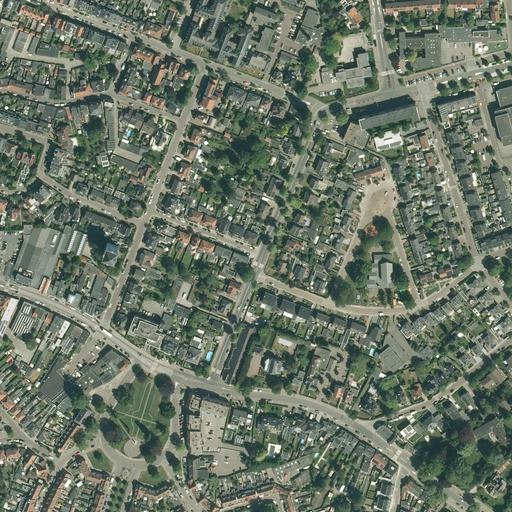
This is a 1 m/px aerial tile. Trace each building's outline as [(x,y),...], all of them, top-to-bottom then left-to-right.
[(10,10),(10,8),(13,0),(7,0),(5,6),(4,8),(7,9),(8,9),(6,14),(8,14),(10,10)] [(16,11),(16,10),(20,1),(16,0),(13,0),(10,8),(10,10),(12,11),(13,11),(15,12),(16,11)] [(76,0),(74,6),(80,8),(83,0),(76,0)] [(83,0),(80,8),(82,9),(86,10),(89,1),(89,0),(83,0)] [(93,13),(96,4),(97,2),(94,1),(94,0),(93,0),(90,0),(90,2),(87,11),(93,13)] [(217,38),(213,36),(214,34),(215,30),(226,0),(213,0),(212,4),(212,5),(211,5),(211,6),(210,7),(208,7),(205,6),(206,4),(207,2),(207,0),(199,0),(198,3),(195,10),(196,10),(191,21),(186,34),(183,41),(191,44),(191,43),(192,40),(202,44),(203,44),(206,45),(216,49),(213,56),(213,57),(220,59),(223,52),(229,54),(230,53),(235,55),(233,60),(231,59),(229,63),(233,64),(233,65),(236,66),(240,67),(242,63),(239,63),(240,61),(241,57),(247,59),(245,63),(266,71),(271,58),(266,56),(268,51),(266,50),(274,29),(270,28),(266,26),(264,30),(263,29),(262,32),(263,32),(259,42),(251,39),(250,38),(254,28),(248,26),(249,24),(253,13),(257,3),(257,2),(258,0),(254,0),(252,6),(251,6),(251,7),(250,9),(250,10),(251,10),(247,20),(246,23),(245,25),(241,23),(235,39),(237,40),(237,43),(234,42),(232,41),(228,39),(232,29),(231,29),(226,27),(224,26),(221,36),(220,39),(217,38)] [(281,0),(289,3),(290,3),(288,8),(292,9),(296,11),(299,12),(301,8),(302,8),(303,9),(304,8),(305,5),(306,6),(307,2),(306,1),(306,0),(281,0)] [(391,0),(392,1),(392,2),(392,10),(399,10),(398,2),(395,2),(394,0),(391,0)] [(404,0),(406,9),(412,9),(412,1),(408,1),(408,0),(404,0)] [(431,0),(433,7),(439,7),(439,9),(443,9),(442,0),(440,0),(440,1),(439,1),(438,0),(431,0)] [(16,10),(16,11),(18,12),(18,13),(22,14),(22,13),(24,14),(24,15),(27,17),(28,16),(30,16),(30,17),(33,19),(34,18),(36,19),(35,20),(45,23),(46,21),(49,13),(49,12),(47,12),(43,11),(43,10),(41,9),(41,10),(37,8),(35,7),(31,6),(31,5),(29,5),(26,4),(25,3),(24,2),(23,3),(20,1),(16,10)] [(93,13),(98,15),(101,6),(103,2),(101,1),(100,3),(97,2),(96,4),(93,13)] [(113,6),(112,10),(108,19),(114,21),(118,10),(115,9),(116,7),(115,6),(117,1),(115,1),(113,6)] [(103,2),(101,6),(98,15),(99,16),(100,16),(103,17),(108,6),(105,5),(105,3),(103,2)] [(278,15),(277,15),(277,13),(276,13),(278,8),(274,7),(273,10),(257,3),(253,13),(255,14),(254,15),(257,16),(257,17),(255,22),(262,25),(266,26),(270,28),(271,26),(271,25),(273,21),(274,21),(275,20),(276,20),(278,19),(279,18),(279,17),(278,15)] [(491,12),(498,11),(497,3),(490,4),(491,12)] [(108,19),(112,10),(113,6),(108,4),(108,6),(103,17),(108,19)] [(124,13),(125,10),(126,6),(124,6),(122,12),(118,10),(114,21),(114,22),(117,23),(117,22),(117,23),(117,22),(119,23),(124,13)] [(349,19),(352,17),(358,12),(353,6),(347,11),(344,8),(340,12),(342,14),(344,13),(349,19)] [(123,24),(125,25),(128,16),(131,9),(129,8),(127,13),(128,13),(128,14),(124,13),(119,23),(123,25),(123,24)] [(325,36),(325,35),(324,26),(319,27),(318,29),(316,28),(314,27),(319,15),(318,11),(308,8),(304,18),(296,40),(307,44),(308,41),(316,44),(326,43),(326,41),(325,36)] [(128,27),(130,27),(134,18),(136,11),(137,10),(135,9),(132,15),(134,15),(133,17),(131,16),(131,18),(128,17),(128,16),(125,25),(128,27)] [(170,23),(174,12),(170,10),(166,22),(170,23)] [(135,29),(139,20),(139,19),(137,18),(137,16),(136,16),(138,12),(136,11),(134,18),(130,27),(132,28),(135,29)] [(498,11),(491,12),(492,20),(499,19),(498,11)] [(362,18),(358,12),(352,17),(353,19),(352,20),(352,21),(353,23),(354,23),(356,22),(362,18)] [(58,28),(58,26),(61,18),(56,15),(52,25),(58,28)] [(139,20),(135,29),(139,31),(140,29),(141,30),(145,22),(147,17),(144,16),(142,21),(139,20)] [(0,24),(1,25),(0,26),(0,39),(4,41),(5,39),(6,37),(7,34),(8,31),(9,29),(10,26),(12,21),(9,20),(2,17),(0,22),(0,24)] [(67,20),(61,18),(58,26),(58,28),(57,31),(56,33),(57,34),(58,31),(59,31),(60,29),(63,30),(64,28),(67,20)] [(147,31),(150,32),(154,22),(155,19),(152,18),(152,20),(149,19),(148,22),(147,21),(144,30),(145,31),(146,32),(147,31)] [(67,20),(64,28),(63,30),(66,31),(64,39),(66,39),(72,22),(70,21),(70,20),(68,20),(67,20)] [(71,33),(74,34),(75,33),(78,24),(78,23),(76,23),(75,23),(72,22),(66,39),(66,40),(69,31),(71,32),(71,33)] [(156,23),(154,22),(150,32),(156,35),(156,36),(157,36),(158,36),(159,36),(161,32),(163,33),(165,28),(165,26),(159,24),(158,26),(155,24),(156,23)] [(463,23),(463,26),(447,27),(447,24),(439,25),(439,30),(440,30),(440,33),(439,33),(439,38),(447,37),(447,42),(473,41),(473,30),(473,26),(473,23),(463,23)] [(488,30),(486,30),(477,30),(477,25),(473,25),(473,23),(473,26),(473,30),(473,41),(481,41),(482,43),(485,43),(487,43),(487,40),(497,40),(497,33),(497,29),(488,30)] [(78,24),(75,33),(74,34),(74,35),(78,37),(77,39),(79,40),(84,26),(78,24)] [(85,39),(85,40),(90,28),(84,26),(79,40),(80,41),(82,38),(85,39)] [(90,28),(85,40),(84,42),(86,43),(87,40),(91,42),(92,39),(95,30),(90,28)] [(97,42),(97,41),(100,32),(95,30),(92,39),(91,42),(90,43),(92,44),(93,42),(96,43),(96,41),(97,42)] [(440,30),(439,30),(439,31),(424,32),(425,36),(405,37),(405,31),(399,31),(399,37),(394,38),(396,48),(399,48),(400,51),(400,58),(403,57),(406,56),(405,47),(425,47),(425,56),(422,57),(421,55),(409,58),(411,65),(413,64),(414,69),(430,65),(440,64),(439,38),(439,33),(440,33),(440,30)] [(96,41),(96,43),(99,44),(97,46),(100,47),(102,43),(105,34),(100,32),(97,41),(97,42),(96,41)] [(107,53),(113,37),(111,36),(111,35),(108,34),(108,35),(107,35),(103,46),(108,48),(107,49),(106,49),(105,52),(107,52),(107,53)] [(119,40),(113,37),(107,53),(109,54),(111,51),(110,50),(111,48),(115,50),(116,49),(119,40)] [(117,49),(113,56),(117,58),(119,59),(120,56),(118,55),(119,50),(123,51),(126,42),(123,41),(121,40),(117,49)] [(138,56),(139,56),(142,48),(135,46),(131,56),(132,56),(131,59),(134,60),(135,58),(137,58),(138,56)] [(139,56),(143,58),(141,61),(143,62),(147,50),(145,49),(145,48),(143,47),(143,48),(142,48),(139,56)] [(141,67),(148,70),(154,53),(153,53),(153,52),(152,51),(151,50),(150,51),(147,50),(143,62),(142,66),(141,67)] [(343,64),(323,68),(322,68),(322,69),(322,72),(321,72),(323,84),(331,83),(329,73),(336,72),(337,80),(346,78),(348,86),(363,83),(362,75),(371,74),(370,66),(369,63),(368,63),(366,52),(358,53),(359,58),(357,58),(358,66),(351,67),(350,65),(346,66),(347,68),(343,69),(343,67),(343,64)] [(152,68),(154,69),(156,65),(157,65),(160,56),(159,55),(157,54),(154,53),(148,70),(150,71),(151,70),(152,68)] [(168,69),(170,70),(174,61),(171,60),(170,59),(169,58),(168,59),(164,67),(168,68),(168,69)] [(175,75),(176,71),(179,63),(176,62),(176,61),(175,60),(174,61),(170,70),(171,70),(174,71),(173,74),(175,75)] [(158,65),(157,65),(156,65),(154,69),(150,80),(153,81),(153,82),(155,83),(156,83),(156,82),(159,83),(165,68),(163,67),(164,63),(159,61),(158,65)] [(98,62),(94,62),(95,69),(96,72),(97,72),(98,75),(98,80),(97,80),(99,90),(105,89),(103,79),(105,78),(104,76),(100,76),(100,72),(99,69),(98,69),(98,62)] [(310,65),(308,65),(304,63),(300,72),(306,74),(310,65)] [(127,70),(139,74),(140,72),(136,71),(137,67),(129,64),(129,65),(128,65),(127,67),(128,68),(127,70)] [(299,69),(290,65),(287,72),(288,72),(287,75),(287,74),(285,78),(286,79),(284,83),(288,85),(288,84),(289,84),(289,85),(291,86),(292,85),(293,86),(299,69)] [(177,72),(170,89),(175,91),(177,86),(175,85),(177,80),(185,83),(189,74),(191,75),(192,71),(190,71),(190,70),(189,69),(188,68),(187,69),(182,67),(180,74),(177,72)] [(280,81),(282,76),(283,73),(281,72),(278,71),(279,70),(276,69),(275,71),(274,75),(273,78),(277,80),(276,81),(279,82),(280,81)] [(139,74),(127,70),(126,72),(125,73),(125,74),(125,75),(125,76),(133,79),(134,75),(138,77),(139,74)] [(15,74),(14,79),(11,78),(9,86),(9,87),(14,88),(17,74),(15,74)] [(36,81),(32,93),(37,94),(42,75),(40,75),(39,81),(38,82),(36,81)] [(137,80),(133,79),(125,76),(124,78),(123,78),(122,80),(123,81),(131,84),(132,81),(136,82),(137,80)] [(9,80),(9,77),(0,77),(1,87),(8,87),(9,80)] [(20,90),(25,91),(29,77),(26,77),(25,82),(22,81),(20,90)] [(43,96),(48,97),(53,77),(51,77),(48,88),(45,87),(43,96)] [(218,97),(220,98),(222,94),(213,90),(217,80),(216,79),(210,77),(204,94),(203,93),(203,94),(204,94),(199,105),(212,110),(214,106),(212,106),(215,98),(217,99),(218,97)] [(169,90),(171,86),(165,83),(166,80),(163,78),(162,82),(161,82),(159,86),(169,90)] [(86,93),(91,92),(89,83),(86,83),(85,79),(83,79),(86,93)] [(121,85),(121,87),(135,92),(136,90),(131,88),(132,86),(123,82),(122,83),(121,83),(121,84),(121,85)] [(71,92),(72,96),(81,94),(79,85),(79,84),(76,85),(76,86),(74,86),(74,85),(74,83),(71,83),(71,92)] [(500,107),(494,109),(495,113),(500,134),(501,134),(501,136),(501,137),(502,143),(502,144),(503,144),(506,143),(511,141),(511,84),(498,89),(496,90),(496,93),(497,96),(498,100),(498,99),(500,107)] [(66,85),(58,85),(58,96),(61,96),(61,97),(65,97),(65,96),(66,96),(66,85)] [(228,91),(226,98),(225,100),(228,101),(230,96),(232,97),(233,97),(235,92),(233,91),(235,86),(232,85),(231,86),(229,91),(228,91)] [(241,94),(243,90),(235,86),(233,91),(235,92),(233,97),(232,97),(238,99),(240,94),(241,94)] [(127,94),(131,96),(132,93),(135,94),(134,97),(136,98),(138,93),(135,92),(121,87),(120,89),(119,89),(119,90),(119,91),(127,94)] [(149,93),(146,92),(145,94),(143,100),(144,100),(144,101),(145,101),(146,101),(149,102),(153,91),(150,90),(149,93)] [(238,99),(240,100),(238,105),(241,106),(244,98),(244,97),(246,92),(245,92),(246,91),(243,90),(241,94),(240,94),(238,99)] [(248,104),(251,105),(255,94),(254,93),(253,93),(252,93),(249,92),(247,99),(246,98),(243,107),(242,110),(245,111),(246,108),(248,104)] [(157,105),(160,97),(156,96),(157,95),(154,94),(151,103),(154,104),(153,105),(156,105),(157,105)] [(160,97),(157,105),(157,106),(159,107),(160,106),(163,107),(167,96),(161,94),(160,97)] [(255,94),(251,105),(254,106),(253,108),(254,108),(253,110),(256,112),(257,109),(259,104),(258,103),(261,96),(258,96),(258,95),(256,94),(255,94)] [(261,104),(265,106),(264,108),(265,108),(264,112),(267,113),(269,108),(268,108),(268,107),(271,100),(267,99),(268,98),(266,97),(264,97),(264,98),(263,98),(261,104)] [(115,122),(114,106),(113,106),(114,101),(105,99),(104,104),(105,105),(105,106),(105,116),(106,120),(106,127),(109,127),(110,139),(107,140),(108,149),(115,149),(116,145),(115,122)] [(97,101),(95,102),(98,114),(99,114),(98,111),(103,110),(101,100),(100,100),(98,100),(97,101)] [(165,104),(168,105),(168,107),(167,109),(171,110),(171,111),(175,112),(177,106),(170,103),(166,101),(165,104)] [(89,104),(91,112),(92,117),(98,116),(98,114),(95,102),(92,102),(89,102),(89,103),(89,104)] [(416,106),(415,102),(400,106),(362,116),(359,117),(359,118),(358,118),(355,117),(353,121),(350,120),(349,122),(347,122),(340,138),(342,139),(343,138),(364,147),(370,132),(365,130),(364,126),(410,114),(412,123),(420,121),(416,106)] [(450,120),(447,113),(445,106),(444,102),(437,104),(444,127),(454,124),(452,120),(450,120)] [(37,110),(43,112),(45,105),(39,103),(37,110)] [(89,112),(91,112),(89,104),(87,105),(87,103),(84,104),(84,103),(82,104),(87,126),(89,126),(88,121),(87,114),(89,113),(89,112)] [(270,111),(267,118),(267,120),(270,122),(271,118),(272,118),(273,117),(275,118),(275,116),(281,118),(282,116),(286,106),(285,105),(282,104),(282,105),(278,103),(277,106),(275,105),(273,109),(274,109),(273,112),(270,111)] [(87,126),(82,104),(81,104),(77,105),(79,114),(80,119),(83,118),(84,122),(85,125),(87,125),(87,126)] [(43,112),(41,116),(52,120),(56,108),(51,106),(45,105),(43,112)] [(76,106),(76,105),(71,106),(73,115),(75,121),(76,120),(77,123),(80,123),(76,106)] [(72,120),(68,107),(63,107),(57,108),(54,118),(65,115),(67,121),(72,120)] [(4,121),(7,122),(10,111),(4,109),(1,119),(4,121)] [(128,123),(133,111),(130,110),(129,112),(126,110),(125,113),(122,112),(119,118),(122,120),(128,123)] [(9,122),(12,123),(16,113),(10,111),(7,122),(9,122)] [(17,125),(18,125),(23,112),(21,112),(17,111),(16,113),(12,123),(17,125)] [(23,112),(18,125),(20,126),(25,127),(27,119),(28,117),(23,115),(24,113),(23,112)] [(129,123),(135,125),(139,113),(136,112),(136,114),(133,113),(129,123)] [(139,113),(135,125),(140,127),(144,117),(141,116),(142,114),(139,113)] [(203,118),(206,119),(207,116),(201,114),(201,115),(196,113),(195,116),(194,118),(194,119),(202,122),(203,118)] [(48,135),(52,120),(41,116),(39,123),(36,131),(48,135)] [(484,124),(482,119),(482,118),(474,120),(476,126),(484,124)] [(33,121),(27,119),(25,127),(25,128),(27,129),(28,128),(30,129),(33,121)] [(36,131),(39,123),(37,122),(38,120),(34,119),(33,121),(30,129),(31,129),(31,130),(33,131),(34,130),(36,131)] [(141,130),(146,132),(151,120),(148,119),(147,121),(145,120),(141,130)] [(151,120),(146,132),(152,134),(156,124),(153,123),(154,121),(151,120)] [(301,131),(302,128),(301,128),(302,126),(296,123),(294,126),(295,127),(293,133),(295,133),(294,135),(297,136),(298,135),(300,130),(301,131)] [(58,134),(59,139),(59,140),(59,141),(59,143),(59,144),(62,143),(62,147),(67,146),(67,147),(70,146),(72,145),(72,141),(71,141),(70,141),(69,138),(68,137),(67,133),(70,133),(69,125),(58,127),(58,130),(58,131),(57,132),(57,133),(58,134)] [(446,135),(447,137),(458,134),(456,129),(458,129),(457,126),(450,128),(451,131),(446,132),(447,135),(446,135)] [(193,132),(193,134),(200,137),(200,136),(201,133),(202,134),(204,128),(200,127),(199,130),(195,128),(194,130),(193,129),(192,132),(193,132)] [(377,150),(402,144),(399,131),(393,132),(392,130),(382,133),(382,135),(374,137),(374,138),(372,139),(373,142),(375,142),(377,150)] [(159,139),(161,140),(160,142),(164,144),(165,142),(166,138),(165,138),(165,137),(164,137),(166,133),(160,131),(160,132),(158,132),(157,134),(156,134),(155,137),(153,142),(157,143),(159,139)] [(409,139),(413,138),(415,137),(417,143),(421,142),(428,140),(426,134),(419,136),(418,133),(408,136),(409,139)] [(194,142),(195,141),(198,142),(202,144),(205,138),(200,136),(200,137),(193,134),(190,140),(194,142)] [(462,138),(459,139),(458,134),(447,137),(448,140),(449,143),(458,140),(459,142),(463,141),(462,138)] [(286,144),(293,147),(295,144),(296,144),(297,141),(296,141),(296,140),(290,138),(287,137),(286,141),(281,139),(281,140),(285,141),(284,143),(286,144)] [(415,146),(421,144),(423,148),(429,146),(428,140),(421,142),(417,143),(415,144),(415,146)] [(327,141),(323,151),(328,153),(331,154),(333,148),(338,150),(342,152),(345,146),(341,145),(331,141),(331,142),(327,141)] [(451,150),(452,153),(462,150),(462,147),(464,146),(463,141),(459,142),(455,144),(456,146),(451,148),(451,150)] [(6,144),(4,149),(4,152),(9,153),(13,154),(12,156),(15,157),(16,153),(18,147),(16,147),(16,145),(8,143),(8,144),(6,144)] [(286,144),(284,143),(283,145),(282,145),(286,147),(285,151),(286,151),(285,152),(287,153),(288,152),(291,153),(293,147),(286,144)] [(186,150),(197,154),(199,147),(195,146),(194,146),(194,147),(188,145),(187,147),(186,149),(186,150)] [(56,150),(54,154),(66,158),(67,153),(76,155),(76,153),(71,151),(71,152),(56,147),(55,150),(56,150)] [(421,151),(417,152),(419,158),(425,156),(426,159),(433,157),(431,151),(425,153),(424,153),(422,149),(420,150),(421,151)] [(20,159),(24,160),(26,152),(27,151),(21,150),(20,151),(19,151),(17,156),(15,156),(12,164),(17,166),(20,159)] [(194,160),(193,163),(204,167),(205,164),(197,161),(198,158),(195,157),(197,154),(186,150),(186,151),(185,151),(184,153),(185,154),(184,156),(189,158),(189,159),(192,160),(193,159),(194,160)] [(463,153),(462,150),(452,153),(453,156),(454,158),(459,157),(460,159),(467,157),(465,152),(463,153)] [(108,166),(105,153),(105,151),(100,153),(100,154),(102,163),(103,167),(108,166)] [(27,161),(26,165),(29,166),(30,166),(31,165),(32,163),(33,158),(34,158),(34,155),(34,154),(34,153),(31,152),(31,153),(30,153),(26,152),(24,160),(27,161)] [(356,152),(348,161),(352,165),(356,161),(357,159),(359,159),(358,156),(357,153),(356,152)] [(65,161),(66,158),(54,154),(53,158),(52,160),(66,165),(67,162),(65,161)] [(285,168),(286,164),(287,164),(288,162),(287,161),(288,161),(284,159),(285,158),(278,155),(277,158),(276,158),(273,166),(277,167),(278,166),(282,167),(282,166),(285,168)] [(460,159),(460,162),(456,163),(456,166),(457,168),(467,165),(466,162),(468,162),(467,157),(460,159)] [(320,158),(318,164),(320,166),(321,165),(328,168),(330,163),(331,163),(336,165),(337,162),(327,158),(325,160),(320,158)] [(375,167),(377,174),(383,172),(381,166),(385,164),(384,162),(384,161),(383,160),(383,159),(382,159),(381,158),(379,166),(375,167)] [(371,160),(373,168),(369,169),(372,176),(377,174),(375,167),(373,160),(371,160)] [(66,165),(52,161),(52,162),(51,162),(50,165),(51,165),(51,166),(49,171),(52,172),(51,174),(58,176),(58,174),(65,176),(66,172),(64,171),(66,165)] [(189,163),(189,164),(188,164),(182,161),(181,164),(180,164),(180,166),(180,167),(191,172),(193,168),(191,167),(192,164),(189,163)] [(324,178),(328,180),(330,177),(325,175),(327,171),(328,168),(321,165),(320,166),(318,164),(317,165),(316,167),(316,168),(315,170),(320,172),(319,175),(324,177),(324,178)] [(402,164),(400,165),(393,167),(395,173),(408,169),(404,170),(402,164)] [(26,174),(29,166),(26,165),(25,165),(23,170),(22,170),(21,173),(18,182),(23,183),(26,174)] [(143,180),(145,181),(147,176),(148,176),(151,167),(146,165),(144,170),(142,169),(141,169),(140,169),(140,170),(139,172),(140,173),(141,173),(141,174),(139,179),(143,180)] [(362,165),(358,166),(355,167),(357,173),(355,174),(357,180),(366,178),(362,165)] [(362,165),(366,178),(372,176),(369,169),(364,170),(362,165)] [(458,171),(459,174),(468,171),(469,173),(472,172),(471,170),(469,170),(467,165),(457,168),(458,171)] [(196,173),(191,172),(180,167),(179,168),(178,169),(178,170),(177,173),(184,175),(184,176),(187,177),(186,179),(194,182),(199,184),(198,184),(199,180),(194,178),(196,173)] [(429,178),(439,175),(437,169),(430,171),(429,170),(428,168),(421,170),(422,174),(427,173),(429,178)] [(403,174),(405,174),(406,173),(406,174),(409,173),(408,169),(395,173),(397,180),(404,177),(403,174)] [(270,173),(268,172),(264,170),(263,173),(269,176),(267,182),(269,182),(277,186),(279,183),(280,183),(280,181),(280,180),(280,179),(273,177),(274,175),(270,174),(270,173)] [(78,175),(78,174),(72,172),(70,179),(75,181),(78,175)] [(472,175),(472,172),(469,173),(469,176),(460,179),(461,181),(462,184),(472,181),(470,176),(472,175)] [(7,179),(8,177),(2,175),(0,180),(0,181),(6,183),(7,179)] [(78,191),(81,193),(84,184),(81,183),(83,178),(78,175),(75,181),(79,183),(76,190),(78,191)] [(436,183),(440,181),(439,175),(429,178),(422,180),(423,183),(426,182),(430,181),(433,180),(434,183),(432,184),(431,184),(432,187),(434,187),(434,186),(437,186),(436,183)] [(137,193),(136,196),(139,197),(141,195),(141,196),(143,197),(144,192),(146,193),(147,190),(141,187),(142,185),(140,184),(140,183),(136,182),(137,178),(131,176),(130,180),(134,181),(133,183),(139,186),(137,190),(138,190),(137,193)] [(173,184),(180,187),(181,183),(183,184),(184,182),(175,178),(173,184)] [(322,181),(319,180),(316,178),(315,179),(312,178),(309,185),(316,188),(316,187),(321,190),(322,187),(326,188),(327,185),(329,186),(328,189),(331,190),(332,186),(334,182),(328,180),(324,178),(322,181)] [(347,194),(353,196),(354,196),(355,193),(356,191),(352,189),(354,185),(338,179),(336,184),(340,185),(341,185),(346,187),(347,186),(349,188),(347,194)] [(411,183),(410,179),(407,180),(404,181),(405,185),(399,186),(401,193),(411,190),(409,183),(411,183)] [(84,184),(81,193),(84,194),(84,193),(86,194),(89,187),(90,187),(90,186),(90,185),(92,185),(94,182),(92,181),(89,180),(87,185),(84,184)] [(473,186),(472,181),(462,184),(463,187),(463,189),(469,187),(469,190),(476,188),(475,185),(473,186)] [(95,198),(96,198),(98,191),(99,191),(100,189),(99,189),(99,188),(96,187),(97,184),(94,182),(92,185),(94,186),(92,189),(90,195),(93,197),(95,198)] [(266,188),(268,189),(266,193),(267,193),(267,194),(269,195),(270,194),(273,196),(277,186),(269,182),(266,188)] [(46,196),(48,198),(51,194),(49,193),(51,191),(53,189),(50,187),(48,188),(43,183),(41,185),(42,186),(39,188),(46,196)] [(183,188),(180,187),(173,184),(171,190),(180,194),(183,188)] [(106,191),(107,191),(108,188),(105,187),(103,190),(99,188),(99,189),(100,189),(99,191),(98,191),(96,198),(97,198),(97,199),(99,200),(99,199),(102,200),(105,193),(104,193),(106,191)] [(237,199),(242,189),(237,187),(232,196),(237,199)] [(411,190),(401,193),(403,199),(413,196),(412,194),(420,192),(419,191),(421,191),(419,187),(411,190)] [(433,194),(437,192),(438,195),(444,193),(442,187),(435,189),(434,187),(432,187),(428,189),(428,192),(432,191),(433,194)] [(48,198),(46,196),(39,188),(36,191),(34,193),(38,198),(36,200),(37,201),(39,203),(41,200),(41,201),(43,199),(45,201),(48,198)] [(466,197),(466,199),(477,196),(475,191),(477,191),(476,188),(469,190),(470,193),(465,194),(466,196),(466,197)] [(319,202),(320,200),(321,198),(324,199),(326,200),(328,196),(321,193),(320,197),(314,195),(314,194),(307,191),(306,192),(305,194),(306,194),(303,199),(311,203),(312,201),(316,203),(317,201),(319,202)] [(497,194),(499,199),(508,196),(507,195),(507,194),(506,191),(497,194)] [(124,194),(124,193),(120,192),(118,197),(122,198),(120,204),(123,205),(126,199),(128,200),(128,198),(132,200),(130,205),(129,208),(133,210),(133,209),(138,210),(139,210),(140,209),(140,208),(140,207),(139,207),(139,206),(140,203),(135,201),(136,198),(124,194)] [(444,193),(438,195),(438,196),(432,197),(433,200),(436,199),(437,202),(433,203),(434,206),(439,205),(438,202),(446,199),(444,193)] [(110,203),(111,204),(114,197),(107,194),(105,201),(108,202),(108,203),(110,204),(110,203)] [(256,207),(259,208),(267,211),(270,205),(261,202),(259,201),(261,197),(253,194),(252,198),(257,200),(256,203),(258,204),(256,207)] [(340,194),(339,197),(351,202),(353,196),(347,194),(346,196),(340,194)] [(28,207),(29,206),(31,209),(35,207),(34,204),(35,203),(37,206),(39,208),(38,208),(40,212),(40,213),(41,215),(42,215),(44,218),(47,216),(40,204),(39,203),(37,201),(33,196),(32,196),(31,195),(29,197),(28,196),(27,197),(27,196),(26,196),(25,197),(25,198),(27,202),(25,203),(28,207)] [(179,199),(177,198),(169,195),(169,196),(168,196),(167,197),(167,198),(168,198),(168,199),(167,201),(183,207),(184,205),(180,203),(179,206),(177,205),(179,199)] [(227,196),(226,199),(234,203),(234,202),(239,204),(240,201),(227,196)] [(349,208),(351,202),(339,197),(335,196),(334,199),(337,200),(343,203),(342,205),(349,208)] [(467,202),(468,202),(468,204),(477,202),(478,204),(481,203),(480,201),(478,201),(477,196),(466,199),(467,202)] [(114,197),(111,204),(112,204),(114,205),(117,206),(120,199),(114,197)] [(183,207),(167,201),(165,204),(164,204),(164,205),(163,205),(163,206),(164,206),(164,207),(168,208),(168,209),(175,212),(176,208),(178,209),(179,208),(182,210),(183,207)] [(192,202),(191,204),(190,208),(191,209),(188,217),(191,218),(193,219),(194,219),(198,209),(194,208),(194,209),(193,209),(194,207),(193,206),(194,203),(192,202)] [(400,208),(402,214),(412,211),(410,207),(413,206),(412,202),(406,204),(406,206),(400,208)] [(482,206),(481,203),(478,204),(479,207),(470,210),(471,212),(470,212),(471,215),(481,212),(480,207),(482,206)] [(72,221),(74,221),(75,222),(79,212),(78,212),(79,207),(76,206),(76,205),(75,205),(74,205),(73,205),(70,213),(74,214),(72,221)] [(199,205),(198,209),(194,219),(195,220),(196,220),(197,220),(200,221),(203,213),(201,212),(202,210),(205,211),(206,208),(199,205)] [(440,214),(450,211),(448,205),(440,208),(439,205),(434,206),(434,207),(428,208),(429,211),(438,208),(440,214)] [(62,221),(67,208),(63,206),(61,211),(57,210),(56,215),(54,214),(53,216),(53,217),(54,218),(53,221),(61,224),(62,221)] [(19,213),(20,213),(20,208),(15,208),(14,208),(14,207),(10,207),(10,208),(9,208),(10,213),(11,218),(16,217),(16,220),(19,220),(19,219),(20,219),(20,216),(19,216),(19,213)] [(207,224),(208,224),(211,216),(213,212),(208,210),(209,209),(206,208),(205,211),(204,213),(205,214),(202,222),(205,223),(205,224),(207,224)] [(256,214),(257,214),(265,217),(267,211),(259,208),(257,211),(256,214)] [(340,219),(349,223),(352,217),(349,216),(350,214),(346,213),(348,210),(346,209),(345,210),(343,209),(340,215),(344,217),(343,220),(340,219)] [(83,224),(84,223),(86,218),(90,219),(92,212),(89,211),(86,210),(84,215),(83,214),(80,222),(83,224)] [(218,220),(221,221),(218,228),(226,231),(231,221),(224,218),(226,215),(224,214),(225,212),(222,210),(218,220)] [(412,211),(402,214),(404,220),(417,216),(414,217),(413,211),(412,211)] [(450,211),(440,214),(437,215),(438,218),(441,217),(442,218),(444,217),(445,220),(452,218),(450,211)] [(95,223),(95,222),(98,215),(92,212),(90,219),(93,221),(91,226),(94,227),(95,223)] [(306,222),(302,220),(304,214),(298,212),(297,215),(296,215),(294,219),(296,220),(297,219),(298,220),(297,223),(304,226),(306,222)] [(483,217),(481,212),(471,215),(472,218),(473,220),(482,217),(483,220),(486,219),(485,216),(483,217)] [(104,217),(98,215),(95,222),(95,223),(94,227),(97,228),(99,223),(102,224),(104,217)] [(217,218),(211,216),(208,224),(209,225),(210,226),(211,225),(213,226),(217,218)] [(404,220),(406,227),(413,224),(420,222),(415,224),(414,219),(415,219),(415,220),(418,219),(417,216),(404,220)] [(106,231),(107,227),(110,219),(104,217),(102,224),(105,225),(104,226),(105,227),(105,228),(104,227),(103,230),(106,231)] [(110,219),(107,227),(106,231),(108,232),(109,229),(108,229),(109,228),(110,228),(110,227),(114,229),(112,232),(114,233),(116,225),(115,224),(116,222),(115,221),(110,219)] [(235,235),(236,235),(239,226),(235,225),(237,220),(234,219),(232,224),(233,224),(232,227),(230,233),(232,234),(233,234),(235,235)] [(341,227),(347,229),(349,223),(340,219),(339,221),(339,222),(338,225),(335,224),(333,228),(340,231),(341,227)] [(487,222),(486,219),(483,220),(484,222),(475,225),(475,227),(476,231),(486,227),(485,222),(487,222)] [(257,221),(255,226),(250,240),(252,241),(252,242),(254,243),(254,242),(255,242),(257,237),(258,237),(259,235),(258,235),(258,234),(256,233),(259,225),(261,226),(262,223),(257,221)] [(176,234),(178,229),(171,227),(168,226),(169,225),(166,224),(165,225),(158,222),(157,224),(156,225),(156,227),(156,228),(161,230),(160,230),(160,231),(166,233),(167,231),(176,234)] [(420,222),(413,224),(406,227),(408,233),(411,232),(412,233),(414,232),(415,234),(420,233),(419,230),(415,232),(414,231),(415,231),(414,228),(417,227),(417,226),(422,224),(422,222),(420,222)] [(131,227),(122,224),(121,223),(120,226),(116,225),(114,233),(111,239),(119,242),(119,239),(116,238),(118,234),(117,234),(118,230),(120,231),(128,234),(131,227)] [(244,232),(245,229),(246,229),(248,224),(245,223),(243,228),(239,226),(236,235),(236,236),(238,237),(239,236),(241,237),(243,231),(244,232)] [(454,224),(452,224),(447,226),(446,223),(438,225),(435,226),(436,229),(444,227),(446,232),(443,234),(447,232),(449,232),(456,230),(454,224)] [(10,278),(15,280),(46,291),(49,282),(50,279),(46,277),(47,276),(51,277),(53,272),(55,264),(58,258),(60,252),(72,252),(81,255),(87,239),(87,238),(89,234),(76,229),(72,228),(65,225),(64,228),(63,232),(53,228),(48,227),(46,226),(34,227),(24,228),(24,229),(24,233),(26,234),(25,237),(24,240),(15,263),(15,264),(10,278)] [(250,240),(255,226),(253,225),(250,231),(247,230),(244,238),(245,238),(245,239),(247,240),(247,239),(250,240)] [(317,231),(315,230),(314,230),(303,225),(302,228),(303,228),(302,231),(301,231),(302,228),(301,228),(300,227),(293,225),(292,228),(291,227),(289,231),(294,233),(294,234),(298,236),(298,235),(299,231),(300,232),(301,232),(314,238),(317,231)] [(338,234),(340,231),(333,228),(332,232),(334,233),(332,239),(342,243),(344,236),(338,234)] [(180,245),(185,232),(183,231),(182,230),(180,229),(178,234),(177,233),(176,238),(180,239),(179,240),(180,241),(180,242),(178,242),(177,245),(177,244),(176,248),(178,250),(180,245)] [(456,230),(449,232),(451,238),(458,236),(456,230)] [(187,233),(185,232),(180,245),(182,246),(184,241),(188,242),(190,238),(189,238),(191,234),(188,233),(187,233)] [(507,232),(502,234),(505,243),(510,241),(507,232)] [(160,236),(157,235),(150,233),(149,235),(148,235),(147,238),(157,242),(159,239),(162,240),(162,241),(166,242),(167,239),(173,242),(174,239),(166,236),(165,239),(163,238),(164,237),(160,236)] [(415,236),(416,238),(410,240),(412,245),(418,243),(418,240),(425,238),(423,233),(415,236)] [(494,233),(492,234),(493,237),(490,238),(493,247),(496,246),(496,245),(498,245),(495,236),(494,233)] [(501,244),(503,243),(500,234),(495,236),(498,245),(501,244)] [(189,244),(187,248),(185,253),(189,254),(191,250),(192,246),(194,246),(197,247),(197,246),(200,238),(199,238),(199,237),(197,236),(196,237),(195,238),(193,237),(191,245),(189,244)] [(342,243),(332,239),(329,237),(328,240),(332,241),(330,245),(333,246),(333,247),(335,248),(336,247),(339,248),(342,243)] [(155,249),(156,249),(155,252),(156,252),(160,254),(161,254),(163,249),(156,246),(157,242),(147,238),(146,241),(146,242),(145,244),(152,247),(152,248),(155,249)] [(493,247),(490,238),(485,239),(488,248),(489,248),(493,247)] [(204,253),(209,241),(206,239),(205,240),(203,239),(201,244),(201,243),(199,247),(198,246),(194,258),(197,259),(200,253),(199,253),(201,247),(202,248),(201,251),(204,253)] [(293,239),(293,240),(292,241),(291,240),(287,239),(285,243),(284,244),(284,245),(284,246),(284,247),(291,250),(296,252),(298,247),(295,246),(296,244),(300,246),(302,243),(293,239)] [(488,248),(485,239),(480,241),(480,239),(475,241),(477,249),(482,248),(482,250),(484,249),(488,248)] [(211,258),(212,253),(213,251),(212,251),(213,248),(214,244),(212,243),(212,242),(209,241),(204,253),(208,254),(209,251),(210,251),(208,257),(210,258),(211,258)] [(412,245),(413,251),(423,248),(422,245),(425,244),(425,241),(418,243),(412,245)] [(451,241),(449,242),(442,244),(443,247),(445,247),(450,245),(451,246),(451,247),(453,251),(451,251),(461,248),(459,242),(453,244),(452,244),(451,241)] [(113,243),(111,243),(107,242),(105,246),(104,247),(104,248),(104,249),(103,253),(107,255),(108,256),(109,256),(110,256),(114,257),(116,253),(117,253),(117,252),(117,250),(118,246),(114,245),(114,243),(113,243)] [(214,251),(222,254),(224,248),(217,245),(214,251)] [(325,258),(327,259),(334,262),(336,256),(329,253),(330,252),(329,252),(330,249),(323,246),(321,251),(326,253),(324,258),(325,258)] [(413,251),(415,257),(422,255),(421,252),(427,250),(429,249),(428,247),(427,248),(426,247),(423,248),(413,251)] [(224,248),(222,254),(229,257),(232,250),(224,248)] [(461,248),(451,251),(453,256),(449,257),(450,260),(453,261),(458,259),(457,256),(463,254),(461,248)] [(160,256),(160,254),(156,252),(155,254),(145,250),(144,253),(143,252),(142,253),(141,253),(140,256),(141,256),(139,263),(144,265),(143,265),(148,267),(147,269),(160,274),(161,272),(157,270),(149,267),(151,262),(150,262),(151,260),(153,260),(155,254),(160,256)] [(239,261),(242,254),(234,251),(231,260),(238,263),(239,261)] [(287,262),(284,261),(286,257),(288,257),(289,255),(295,258),(296,256),(287,252),(286,254),(282,252),(279,259),(280,260),(277,267),(284,270),(287,262)] [(242,254),(239,261),(246,264),(249,257),(242,254)] [(390,261),(391,258),(390,254),(374,254),(374,263),(371,263),(372,271),(369,271),(369,279),(366,279),(366,287),(378,287),(378,288),(393,286),(393,282),(392,279),(393,278),(392,278),(392,275),(393,275),(392,274),(392,271),(392,270),(392,266),(392,262),(390,261)] [(424,261),(423,258),(427,257),(426,254),(422,255),(415,257),(417,263),(424,261)] [(298,261),(300,262),(301,259),(296,257),(293,265),(296,267),(298,261)] [(327,259),(325,265),(331,268),(334,262),(327,259)] [(444,267),(446,274),(452,272),(450,266),(448,266),(446,260),(443,259),(442,259),(444,267)] [(90,272),(91,272),(93,265),(94,264),(90,263),(86,261),(82,273),(87,275),(89,276),(90,272)] [(324,273),(322,273),(324,269),(323,268),(323,269),(315,265),(314,269),(316,270),(312,281),(316,282),(313,288),(322,291),(324,285),(326,285),(327,282),(325,281),(322,280),(323,278),(325,278),(326,274),(324,273)] [(427,280),(422,265),(417,267),(418,269),(421,268),(422,271),(422,272),(422,274),(419,275),(421,282),(427,280)] [(427,270),(425,270),(423,265),(422,265),(427,280),(434,278),(431,271),(429,272),(429,270),(427,270)] [(306,269),(299,267),(297,266),(294,275),(303,278),(306,269)] [(446,274),(444,267),(438,269),(440,276),(446,274)] [(160,274),(147,269),(146,272),(136,268),(133,275),(136,276),(135,279),(138,280),(141,282),(143,278),(142,278),(143,276),(145,276),(148,277),(148,275),(160,280),(161,275),(160,274)] [(175,280),(175,279),(176,277),(177,275),(176,274),(175,274),(175,273),(175,272),(174,272),(173,271),(172,270),(171,270),(168,277),(175,280)] [(185,281),(194,285),(196,280),(194,279),(196,275),(189,272),(187,276),(185,281)] [(50,283),(47,291),(51,293),(54,284),(57,278),(57,276),(58,274),(54,273),(52,279),(54,279),(52,284),(50,283)] [(82,288),(87,275),(82,273),(81,278),(72,303),(78,306),(83,294),(85,289),(82,288)] [(57,278),(54,284),(51,293),(55,295),(60,281),(59,280),(60,277),(57,276),(57,278)] [(97,276),(85,310),(93,315),(96,303),(100,292),(105,279),(102,278),(100,277),(97,276)] [(70,302),(72,303),(81,278),(77,277),(75,283),(72,282),(70,289),(69,291),(66,300),(70,302)] [(63,283),(65,280),(61,278),(59,284),(60,284),(56,295),(61,298),(64,291),(64,290),(65,287),(68,288),(70,282),(67,281),(66,284),(63,283)] [(228,281),(226,285),(236,289),(236,288),(237,288),(238,286),(239,283),(236,282),(236,281),(228,278),(227,281),(228,281)] [(479,282),(478,280),(477,281),(475,279),(473,280),(473,279),(472,279),(471,280),(470,280),(469,281),(469,282),(469,283),(469,284),(468,285),(471,289),(470,289),(470,290),(479,282)] [(129,288),(140,292),(142,287),(141,286),(143,282),(141,282),(138,280),(137,283),(131,281),(129,287),(129,288)] [(482,285),(479,282),(470,290),(473,293),(473,294),(475,297),(484,289),(481,286),(482,285)] [(234,295),(236,289),(226,285),(223,291),(227,293),(234,295)] [(83,296),(79,307),(85,310),(89,298),(90,293),(88,292),(89,289),(86,288),(83,296)] [(108,290),(103,288),(102,291),(98,302),(102,303),(103,303),(108,290)] [(140,292),(129,288),(128,291),(127,291),(126,295),(125,295),(124,297),(124,298),(124,299),(131,301),(134,303),(136,299),(133,298),(135,290),(140,292)] [(481,302),(490,295),(488,292),(487,293),(484,289),(475,297),(477,299),(478,298),(481,302)] [(266,305),(271,292),(266,290),(266,291),(265,291),(265,293),(264,293),(264,294),(263,297),(260,296),(257,302),(261,303),(261,302),(266,304),(266,305)] [(276,294),(271,292),(266,305),(271,307),(270,311),(274,312),(275,310),(277,302),(274,301),(276,296),(277,295),(276,295),(276,294)] [(4,309),(3,309),(2,310),(0,314),(0,316),(2,318),(0,321),(0,333),(3,336),(19,299),(3,294),(0,301),(0,307),(2,309),(3,307),(5,308),(4,309)] [(453,296),(453,298),(451,299),(452,301),(450,303),(454,308),(456,311),(460,308),(458,305),(463,301),(457,294),(454,296),(453,296)] [(489,306),(494,302),(491,298),(492,298),(490,295),(481,302),(484,306),(487,304),(489,306)] [(216,302),(221,304),(229,307),(230,306),(230,305),(230,304),(231,302),(227,300),(227,299),(221,296),(220,299),(221,299),(219,303),(216,302)] [(170,301),(168,303),(167,306),(174,309),(176,304),(176,300),(171,297),(170,301)] [(275,310),(278,311),(279,309),(284,311),(289,299),(283,297),(283,298),(283,299),(281,304),(277,302),(275,310)] [(289,299),(284,311),(293,314),(292,317),(295,309),(292,308),(294,303),(294,302),(294,301),(289,299)] [(19,310),(10,329),(17,333),(15,337),(24,341),(26,337),(29,332),(30,329),(35,319),(31,317),(33,314),(32,314),(36,306),(35,305),(29,302),(24,301),(20,310),(19,310)] [(450,303),(448,301),(446,303),(444,303),(444,304),(442,306),(443,307),(441,309),(445,314),(445,315),(454,308),(450,303)] [(102,303),(98,302),(97,305),(98,305),(95,314),(98,315),(99,316),(100,317),(101,316),(102,317),(102,315),(103,315),(103,314),(104,311),(105,310),(104,309),(105,308),(99,306),(100,305),(101,305),(102,303)] [(217,309),(219,310),(219,311),(222,312),(222,313),(225,314),(226,313),(227,310),(228,310),(229,307),(221,304),(216,302),(215,305),(218,306),(217,309)] [(500,307),(498,305),(497,305),(494,302),(489,306),(491,309),(488,311),(491,315),(500,307)] [(297,316),(302,318),(307,306),(301,304),(301,305),(300,305),(301,305),(300,306),(298,310),(295,309),(292,317),(296,318),(297,316)] [(31,317),(35,319),(36,316),(41,308),(36,306),(32,314),(33,314),(31,317)] [(312,308),(307,306),(302,318),(308,320),(307,321),(310,322),(313,316),(310,315),(312,309),(312,308)] [(441,309),(439,307),(436,309),(435,309),(435,310),(433,312),(434,313),(432,315),(435,319),(438,324),(443,320),(442,320),(441,317),(445,314),(441,309)] [(503,310),(500,307),(491,315),(497,321),(500,319),(505,315),(502,311),(503,310)] [(35,319),(30,329),(34,331),(36,328),(38,325),(41,318),(45,309),(41,308),(36,316),(35,319)] [(41,318),(38,325),(40,326),(43,319),(45,320),(49,311),(45,309),(41,318)] [(45,320),(42,327),(44,328),(46,325),(47,325),(49,321),(53,313),(49,311),(45,320)] [(315,319),(321,321),(323,314),(318,311),(315,319)] [(432,315),(429,312),(426,314),(425,314),(425,315),(423,317),(424,319),(422,321),(425,324),(428,329),(432,326),(432,325),(430,323),(435,319),(432,315)] [(125,324),(128,317),(124,315),(125,315),(119,313),(117,319),(116,321),(117,322),(117,323),(116,323),(115,325),(117,326),(119,326),(119,327),(122,328),(124,323),(125,324)] [(145,332),(144,334),(148,335),(148,336),(146,340),(146,341),(147,341),(149,342),(150,342),(150,343),(151,340),(153,341),(156,342),(155,344),(159,346),(159,345),(161,341),(164,342),(167,334),(161,332),(162,328),(168,330),(173,316),(165,313),(162,321),(161,320),(160,323),(157,322),(157,323),(156,323),(154,322),(153,322),(136,316),(134,315),(128,331),(129,329),(132,330),(131,332),(135,334),(136,331),(140,332),(140,330),(145,332)] [(51,331),(52,332),(61,317),(56,314),(52,322),(49,330),(51,331)] [(323,314),(321,321),(324,323),(326,324),(329,316),(323,314)] [(210,315),(208,321),(212,323),(211,326),(220,329),(222,323),(215,320),(216,317),(210,315)] [(505,315),(500,319),(502,321),(496,326),(500,329),(501,329),(505,325),(511,320),(509,317),(508,318),(505,315)] [(58,332),(66,319),(61,317),(52,332),(55,334),(56,331),(58,332)] [(332,324),(338,326),(341,319),(335,317),(332,324)] [(415,319),(415,320),(413,322),(414,324),(412,326),(414,328),(413,328),(418,334),(422,331),(422,330),(420,328),(425,324),(422,321),(419,317),(416,319),(415,319)] [(62,337),(66,329),(71,321),(66,319),(58,332),(60,333),(59,335),(62,337)] [(346,321),(341,319),(338,326),(337,329),(343,331),(344,329),(344,328),(346,321)] [(511,326),(511,323),(511,322),(511,321),(511,320),(505,325),(501,329),(503,332),(504,332),(505,331),(505,332),(508,330),(509,330),(510,330),(511,330),(511,329),(511,328),(511,326)] [(349,329),(356,332),(359,324),(352,321),(349,329)] [(412,326),(408,321),(405,323),(404,323),(403,324),(402,326),(403,328),(400,330),(407,338),(413,333),(415,336),(418,334),(413,328),(414,328),(412,326)] [(76,324),(72,322),(66,333),(67,334),(66,335),(63,339),(66,341),(67,339),(76,324)] [(227,363),(225,367),(238,372),(237,372),(242,356),(250,336),(250,337),(252,337),(252,336),(253,336),(258,337),(261,329),(254,326),(253,327),(244,324),(242,323),(240,328),(241,328),(235,344),(234,343),(233,347),(234,348),(228,363),(227,363)] [(83,328),(76,324),(67,339),(74,343),(83,328)] [(358,343),(362,344),(364,341),(365,337),(363,336),(366,326),(359,324),(356,332),(358,332),(357,335),(361,336),(358,343)] [(364,341),(367,342),(369,343),(371,336),(378,338),(381,329),(375,327),(374,329),(372,329),(370,335),(366,334),(365,337),(364,341)] [(78,345),(87,331),(83,329),(77,339),(77,340),(75,343),(78,345)] [(350,330),(347,329),(342,343),(345,344),(350,330)] [(482,339),(488,346),(490,344),(492,344),(492,343),(494,341),(492,340),(495,337),(488,329),(484,333),(485,333),(486,335),(482,339)] [(173,330),(171,336),(167,334),(164,342),(161,341),(159,345),(162,346),(161,348),(162,348),(162,350),(170,353),(174,354),(174,353),(175,353),(178,344),(180,344),(182,337),(183,335),(178,333),(173,330)] [(90,333),(87,331),(78,345),(80,346),(83,343),(84,343),(90,333)] [(409,357),(389,332),(385,335),(381,351),(379,353),(393,371),(409,357)] [(470,349),(476,356),(479,354),(480,354),(480,353),(482,351),(481,349),(483,347),(474,336),(471,338),(474,345),(470,349)] [(74,343),(67,339),(66,341),(62,347),(69,351),(74,343)] [(190,344),(192,345),(187,356),(187,358),(188,359),(189,360),(190,359),(193,360),(192,361),(196,362),(196,361),(197,361),(199,357),(200,356),(201,354),(200,353),(201,350),(200,350),(203,344),(203,343),(192,339),(190,344)] [(292,362),(296,364),(299,356),(303,343),(300,342),(295,356),(292,362)] [(85,344),(84,343),(83,343),(80,346),(78,345),(75,350),(79,353),(85,344)] [(183,356),(184,357),(187,347),(182,345),(180,344),(178,348),(179,349),(177,354),(180,355),(180,356),(180,357),(181,357),(182,357),(183,357),(183,356)] [(431,348),(428,345),(418,353),(421,356),(431,348)] [(250,353),(262,356),(264,348),(251,346),(250,353)] [(310,363),(307,373),(308,374),(306,380),(307,380),(306,385),(306,387),(309,388),(310,387),(310,386),(315,388),(316,384),(316,383),(318,379),(317,378),(314,377),(311,376),(313,373),(314,373),(315,371),(313,371),(315,365),(324,368),(325,368),(331,351),(324,349),(316,346),(313,356),(310,363)] [(431,348),(421,356),(424,360),(434,352),(438,349),(435,346),(432,349),(431,348)] [(88,386),(89,386),(85,390),(89,393),(92,388),(93,389),(110,380),(130,363),(130,361),(121,354),(120,354),(118,352),(117,352),(115,350),(114,350),(112,348),(103,356),(93,365),(92,364),(90,367),(87,363),(80,371),(83,374),(72,383),(65,389),(54,398),(60,403),(62,400),(69,394),(71,393),(72,392),(74,391),(88,386)] [(458,359),(464,366),(467,363),(469,364),(469,362),(471,361),(469,359),(472,357),(465,349),(461,352),(462,352),(463,354),(458,359)] [(52,400),(65,389),(72,383),(68,379),(66,381),(62,375),(57,370),(59,368),(61,367),(67,362),(65,360),(57,355),(37,387),(42,391),(43,393),(47,396),(52,400)] [(446,356),(444,355),(443,356),(442,357),(447,363),(448,364),(446,367),(453,375),(457,371),(457,370),(455,366),(454,367),(452,364),(454,363),(446,356)] [(269,369),(269,370),(269,371),(269,372),(270,372),(270,373),(271,373),(272,373),(273,373),(273,372),(274,372),(274,371),(275,371),(276,371),(276,372),(277,373),(278,373),(279,373),(279,372),(280,372),(281,368),(285,369),(286,364),(282,364),(283,360),(266,356),(266,357),(263,368),(264,368),(265,370),(267,370),(268,369),(269,369)] [(331,358),(327,369),(333,371),(337,360),(331,358)] [(296,368),(294,373),(291,381),(291,382),(292,383),(294,384),(295,383),(295,382),(296,383),(300,384),(302,378),(305,379),(307,373),(310,363),(306,361),(303,371),(296,368)] [(29,366),(22,362),(19,367),(26,371),(29,366)] [(370,386),(371,386),(377,389),(383,378),(378,376),(382,369),(376,366),(371,375),(375,377),(370,386)] [(229,369),(224,381),(234,383),(238,372),(225,367),(225,368),(229,369)] [(496,384),(503,379),(495,368),(489,373),(490,375),(481,382),(482,383),(482,384),(483,385),(483,384),(485,387),(494,381),(496,384)] [(438,371),(434,374),(441,382),(442,381),(443,383),(448,379),(445,376),(446,375),(445,374),(447,372),(444,369),(442,370),(443,372),(440,374),(438,371)] [(438,383),(436,379),(434,376),(428,379),(428,380),(427,381),(428,382),(429,384),(428,384),(426,385),(425,386),(429,392),(437,388),(435,385),(438,383)] [(416,397),(422,394),(420,390),(422,389),(419,382),(415,384),(416,388),(413,389),(410,391),(412,397),(416,396),(416,397)] [(341,385),(341,386),(336,384),(334,388),(333,390),(335,390),(333,394),(334,394),(334,395),(337,396),(337,395),(338,395),(342,396),(345,387),(345,386),(341,385)] [(395,393),(395,395),(394,395),(394,396),(394,397),(395,397),(395,398),(396,398),(397,398),(397,400),(398,403),(402,401),(404,400),(403,398),(405,397),(403,392),(406,390),(403,384),(400,385),(402,390),(399,391),(399,392),(395,393)] [(4,390),(0,393),(0,397),(0,398),(6,393),(7,394),(11,390),(9,388),(5,391),(4,390)] [(4,402),(5,404),(16,394),(20,390),(19,388),(10,396),(8,394),(2,400),(2,401),(3,403),(4,402)] [(350,389),(350,390),(346,389),(343,398),(347,399),(347,401),(350,402),(351,401),(353,394),(356,396),(359,390),(355,388),(354,390),(350,389)] [(20,390),(16,394),(5,404),(7,406),(6,406),(8,408),(9,408),(15,403),(14,401),(23,393),(20,390)] [(187,404),(186,404),(186,412),(187,412),(187,419),(188,420),(187,442),(189,442),(188,451),(205,451),(205,450),(216,450),(216,451),(220,451),(221,447),(245,452),(245,450),(246,447),(222,442),(230,406),(228,406),(229,402),(221,400),(221,399),(203,394),(203,395),(190,391),(187,404)] [(78,409),(88,416),(92,410),(88,407),(89,406),(85,404),(82,402),(82,403),(76,399),(78,396),(72,392),(71,393),(69,394),(62,400),(60,403),(56,407),(64,413),(69,406),(71,408),(74,404),(78,408),(78,409)] [(372,412),(375,409),(376,409),(377,409),(377,408),(378,407),(378,406),(377,406),(377,405),(374,404),(376,402),(371,399),(373,394),(369,392),(365,399),(367,400),(362,408),(367,410),(367,409),(372,412)] [(484,408),(476,397),(473,400),(467,392),(461,397),(467,405),(472,401),(480,411),(484,408)] [(22,399),(10,410),(12,412),(12,413),(13,414),(14,413),(15,414),(21,409),(18,406),(27,398),(25,396),(22,398),(22,399)] [(504,413),(508,410),(511,408),(506,399),(498,403),(504,413)] [(470,419),(462,409),(459,412),(452,403),(446,408),(453,418),(458,415),(465,423),(470,419)] [(27,405),(16,415),(17,417),(17,418),(18,419),(19,419),(19,420),(28,412),(26,410),(29,407),(27,405)] [(22,423),(22,424),(24,426),(24,425),(25,426),(31,420),(33,418),(31,416),(34,413),(37,411),(35,408),(31,411),(20,421),(22,423)] [(237,429),(238,423),(241,410),(234,408),(233,411),(232,411),(231,414),(232,415),(231,419),(230,419),(228,427),(237,429)] [(88,416),(78,409),(75,412),(78,414),(74,419),(79,423),(81,420),(84,422),(88,416)] [(245,422),(245,420),(247,411),(241,410),(238,423),(241,423),(241,421),(245,422)] [(253,412),(247,411),(245,420),(245,422),(244,424),(250,426),(253,412)] [(259,416),(257,424),(257,429),(260,429),(260,428),(266,429),(269,415),(265,414),(264,415),(262,415),(262,417),(259,416)] [(282,425),(283,419),(279,419),(280,418),(273,417),(273,416),(269,415),(266,429),(266,430),(267,428),(282,430),(283,425),(282,425)] [(297,431),(301,418),(301,417),(299,416),(298,417),(295,415),(292,425),(290,424),(288,431),(291,432),(292,429),(297,431)] [(427,429),(436,422),(439,427),(445,423),(441,418),(437,421),(432,415),(422,422),(427,429)] [(41,417),(39,420),(35,424),(33,422),(27,428),(27,429),(28,430),(29,430),(31,432),(40,422),(41,421),(43,419),(41,417)] [(506,434),(496,417),(488,422),(474,430),(479,438),(492,430),(497,439),(500,443),(497,446),(497,447),(502,444),(506,441),(503,435),(506,434)] [(303,433),(307,419),(301,418),(297,431),(300,432),(298,437),(302,438),(303,433)] [(67,422),(78,429),(80,425),(72,419),(70,421),(69,421),(68,421),(67,422)] [(306,434),(306,435),(307,431),(310,432),(309,433),(310,433),(314,422),(308,420),(304,432),(304,433),(303,433),(302,438),(304,439),(306,434)] [(328,422),(323,420),(320,428),(319,430),(321,430),(320,434),(322,435),(325,430),(328,422)] [(40,422),(31,432),(32,433),(32,434),(33,435),(34,435),(40,429),(38,427),(43,422),(41,421),(40,422)] [(314,422),(310,433),(309,436),(314,438),(319,424),(317,423),(317,422),(315,421),(314,422)] [(78,429),(67,422),(66,424),(67,424),(67,425),(66,427),(76,434),(76,433),(75,433),(78,429)] [(337,425),(328,422),(325,430),(322,435),(321,436),(324,437),(326,438),(329,432),(333,433),(334,432),(337,425)] [(406,439),(405,438),(415,430),(416,431),(420,428),(419,428),(418,426),(416,423),(413,426),(410,423),(411,423),(410,422),(402,429),(404,431),(402,433),(401,433),(406,439)] [(375,430),(379,434),(386,426),(384,424),(379,426),(375,430)] [(379,434),(383,437),(390,429),(386,426),(379,434)] [(62,430),(73,438),(76,434),(66,427),(65,429),(64,429),(63,429),(62,430)] [(37,439),(41,441),(44,437),(42,436),(46,431),(44,429),(37,439)] [(340,443),(347,432),(342,429),(337,436),(338,437),(336,441),(340,443)] [(383,437),(387,440),(394,433),(390,429),(383,437)] [(61,435),(70,441),(73,438),(62,430),(61,432),(62,432),(62,433),(61,435)] [(345,447),(352,435),(347,432),(340,443),(345,447)] [(394,433),(387,440),(389,443),(391,443),(397,436),(394,433)] [(57,438),(67,445),(70,441),(70,442),(70,441),(61,435),(59,437),(58,436),(57,438)] [(350,450),(358,439),(352,435),(353,435),(352,435),(345,447),(350,450)] [(58,445),(56,448),(60,449),(61,447),(64,449),(67,445),(57,438),(56,440),(57,441),(55,443),(58,445)] [(359,441),(354,450),(361,455),(362,452),(367,444),(366,444),(366,445),(359,441)] [(403,447),(412,453),(414,450),(407,443),(403,447)] [(357,468),(360,469),(362,463),(363,463),(364,458),(370,447),(367,444),(362,452),(361,455),(360,456),(361,457),(357,468)] [(375,449),(370,447),(364,458),(363,463),(362,463),(360,469),(361,469),(359,474),(365,476),(371,459),(369,459),(369,458),(375,449)] [(23,464),(25,465),(33,452),(29,450),(23,459),(26,460),(23,464)] [(372,457),(371,459),(373,461),(372,462),(374,463),(375,462),(377,464),(378,464),(383,456),(376,451),(372,457)] [(33,452),(25,465),(26,466),(29,462),(31,463),(36,455),(33,452)] [(372,473),(374,474),(375,472),(379,467),(381,469),(388,459),(383,456),(378,464),(377,464),(373,470),(372,473)] [(39,468),(47,467),(46,463),(45,463),(44,459),(40,457),(36,463),(38,464),(39,468)] [(303,466),(310,463),(308,457),(300,459),(303,466)] [(80,467),(87,463),(85,460),(80,458),(78,459),(77,461),(78,463),(80,467)] [(273,467),(276,476),(302,466),(299,458),(273,467)] [(505,459),(503,460),(500,463),(495,467),(499,472),(504,467),(504,466),(508,462),(505,459)] [(390,460),(383,469),(387,472),(394,463),(390,460)] [(80,467),(76,469),(77,471),(78,471),(79,471),(80,473),(82,472),(90,468),(87,463),(80,467)] [(189,463),(190,477),(208,477),(208,470),(197,470),(197,468),(200,468),(200,465),(205,465),(205,463),(189,463)] [(398,466),(394,463),(387,472),(391,475),(396,468),(398,466)] [(41,476),(48,475),(47,471),(47,467),(39,468),(41,476)] [(88,478),(92,470),(90,469),(90,468),(82,472),(85,477),(86,477),(84,482),(86,483),(88,478)] [(26,476),(34,479),(37,473),(29,469),(26,476)] [(312,480),(308,469),(301,472),(305,483),(312,480)] [(64,470),(62,473),(62,474),(68,478),(70,479),(72,477),(72,475),(69,473),(64,470)] [(88,478),(86,483),(89,483),(89,482),(90,482),(92,482),(93,479),(94,480),(97,472),(93,471),(92,470),(88,478)] [(100,481),(101,481),(103,474),(97,472),(94,480),(100,481)] [(58,478),(65,483),(68,478),(62,474),(62,473),(58,478)] [(100,481),(97,490),(105,492),(108,481),(108,482),(109,481),(110,480),(110,478),(110,477),(110,476),(109,475),(107,474),(105,474),(104,474),(104,475),(103,474),(101,481),(100,481)] [(500,481),(498,483),(494,481),(494,480),(497,476),(494,474),(487,484),(490,486),(487,489),(488,489),(489,490),(491,491),(491,492),(492,492),(493,492),(493,495),(496,495),(498,493),(499,492),(501,492),(501,490),(501,489),(504,485),(504,484),(505,481),(502,479),(500,481)] [(268,492),(266,485),(265,482),(263,483),(261,476),(259,476),(259,479),(260,481),(263,493),(268,492)] [(68,485),(65,483),(58,478),(55,483),(62,488),(65,489),(67,487),(68,485)] [(187,482),(189,487),(196,483),(196,484),(199,483),(198,480),(195,481),(194,479),(193,479),(193,478),(188,478),(188,481),(187,482)] [(392,484),(389,483),(385,482),(386,479),(383,479),(380,478),(379,481),(382,482),(381,486),(391,488),(392,484)] [(407,488),(413,481),(409,478),(402,487),(401,497),(405,497),(405,491),(407,488)] [(33,485),(40,489),(42,484),(30,479),(29,481),(34,483),(33,485)] [(279,491),(281,492),(282,493),(284,497),(291,495),(290,491),(288,491),(286,490),(283,489),(281,487),(275,484),(274,480),(270,481),(272,491),(277,490),(279,491)] [(249,484),(253,496),(257,495),(254,485),(252,486),(251,481),(249,482),(249,484)] [(407,488),(411,491),(416,484),(413,481),(407,488)] [(196,484),(196,483),(189,487),(191,491),(192,491),(194,493),(198,491),(197,491),(199,489),(198,488),(196,484)] [(143,492),(145,487),(143,486),(143,485),(142,485),(141,484),(139,484),(138,484),(137,484),(137,485),(136,486),(135,487),(136,489),(135,490),(136,490),(134,496),(139,498),(141,491),(143,492)] [(163,486),(167,493),(173,489),(173,488),(172,485),(167,484),(163,486)] [(411,491),(415,494),(420,487),(416,484),(411,491)] [(62,488),(54,485),(52,489),(59,493),(62,488)] [(168,495),(167,493),(163,486),(159,488),(162,495),(163,495),(164,498),(166,497),(167,497),(167,498),(169,497),(168,495)] [(240,487),(244,500),(248,498),(245,487),(243,488),(243,486),(240,487)] [(149,496),(150,496),(152,489),(145,487),(143,492),(145,493),(145,495),(149,496)] [(418,499),(418,497),(424,490),(420,487),(415,494),(414,497),(418,499)] [(26,488),(25,489),(30,492),(29,494),(36,497),(38,493),(26,488)] [(157,489),(156,489),(156,492),(153,499),(153,502),(155,503),(156,498),(157,498),(163,495),(162,495),(159,488),(157,489)] [(59,493),(52,489),(50,494),(57,497),(59,493)] [(92,493),(96,494),(95,497),(103,499),(105,494),(93,490),(92,493)] [(198,501),(204,496),(200,490),(198,492),(198,491),(194,493),(195,496),(195,497),(198,501)] [(418,497),(421,500),(422,498),(424,500),(429,494),(424,490),(418,497)] [(379,496),(378,501),(388,503),(389,498),(385,498),(382,497),(382,494),(377,493),(376,496),(379,496)] [(284,497),(285,501),(285,502),(295,499),(294,497),(296,496),(296,494),(291,495),(284,497)] [(22,497),(22,498),(34,503),(35,499),(26,495),(25,498),(22,497)] [(207,499),(204,496),(198,501),(201,504),(202,504),(204,506),(208,502),(207,502),(208,501),(207,499)] [(34,503),(22,498),(21,500),(20,503),(25,505),(32,508),(34,503)] [(48,498),(46,503),(53,507),(54,504),(57,506),(58,503),(55,502),(48,498)] [(175,508),(181,503),(178,499),(175,502),(173,499),(171,500),(171,501),(175,508)] [(206,509),(210,511),(215,505),(211,502),(209,501),(208,503),(208,502),(204,506),(207,508),(206,509)] [(380,506),(383,507),(386,508),(388,503),(378,501),(377,505),(374,504),(373,507),(379,509),(380,506)] [(19,505),(18,507),(30,511),(32,508),(25,505),(20,503),(19,505)] [(92,506),(91,509),(99,511),(101,507),(100,507),(100,506),(90,503),(89,505),(92,506)] [(286,506),(287,511),(297,508),(297,506),(299,505),(298,503),(286,506)]
